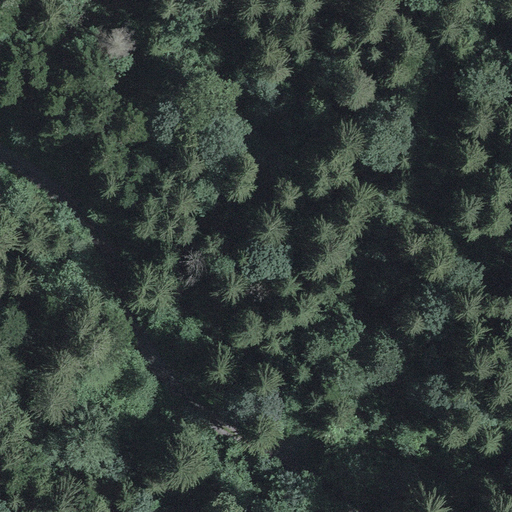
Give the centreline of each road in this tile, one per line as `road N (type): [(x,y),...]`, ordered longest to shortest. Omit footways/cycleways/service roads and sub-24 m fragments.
road 1 (track): [(254,449),(166,376),(79,197),(0,134)]
road 2 (track): [(511,454),(477,466),(315,438),(254,449)]
road 3 (track): [(254,449),(341,494),(359,511)]
